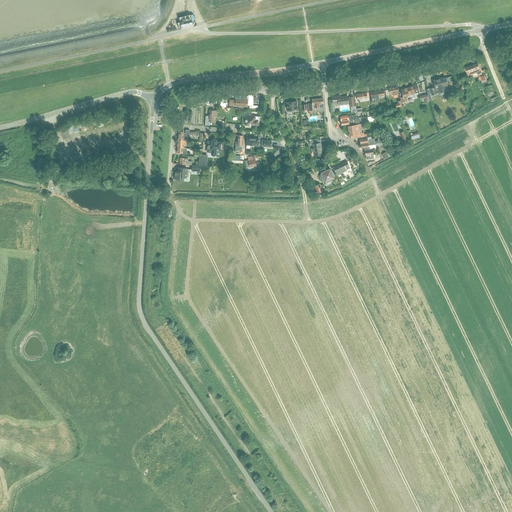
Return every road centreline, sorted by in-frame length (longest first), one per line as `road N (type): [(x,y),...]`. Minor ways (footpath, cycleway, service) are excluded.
road 1 (tertiary): [(153,98),(139,311),(269,511)]
road 2 (residential): [(168,193),(175,119),(188,102),(325,88)]
road 3 (residential): [(325,88),(468,55),(483,48),(479,30)]
road 4 (tertiary): [(153,98),(179,81),(321,63)]
road 5 (tertiary): [(321,63),(479,30)]
road 6 (tertiary): [(0,128),(126,91),(153,98)]
